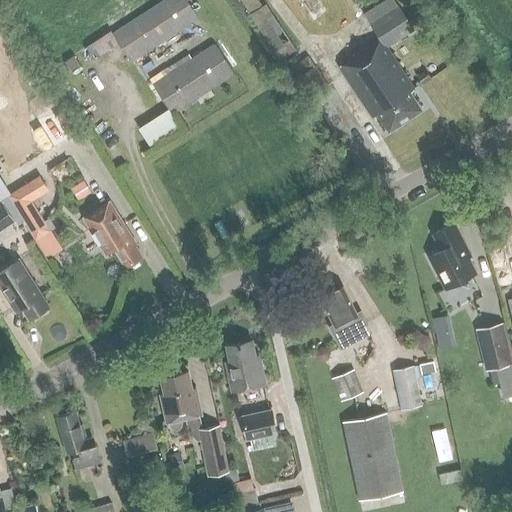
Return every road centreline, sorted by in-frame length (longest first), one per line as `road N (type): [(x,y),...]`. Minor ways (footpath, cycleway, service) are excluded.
road 1 (tertiary): [(0,404),(262,270)]
road 2 (tertiary): [(262,270),(511,128)]
road 3 (unclassified): [(262,270),(314,511)]
